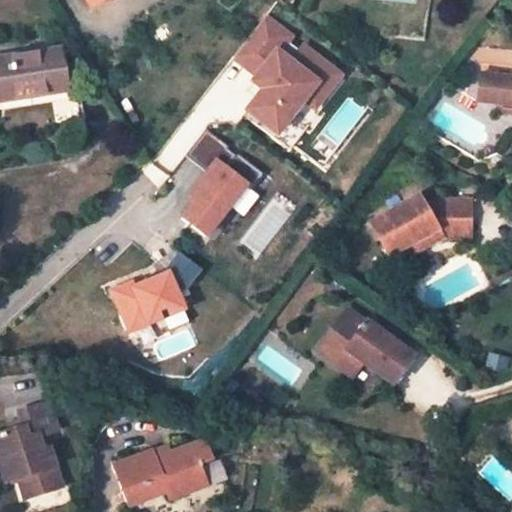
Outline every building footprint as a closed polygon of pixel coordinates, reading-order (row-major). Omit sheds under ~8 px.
[(106,0),(88,0),(93,8),(106,0)] [(264,87),(247,108),(275,131),(302,97),(313,106),(339,74),(303,45),(299,49),(286,39),(289,35),(265,15),(233,54),(258,74),(254,79),(264,87)] [(0,99),(66,90),(61,48),(0,57),(0,99)] [(497,74),(478,72),(475,101),(493,103),(497,74)] [(511,76),(497,74),(493,103),(511,104),(511,76)] [(205,127),(184,154),(207,172),(189,193),(195,198),(182,215),(205,234),(244,184),(250,189),(263,172),(236,151),(234,154),(227,148),(228,146),(205,127)] [(335,147),(318,134),(310,145),(327,159),(335,147)] [(419,196),(371,221),(389,256),(404,247),(420,239),(425,247),(442,238),(468,240),(470,203),(431,201),(424,205),(419,196)] [(425,247),(420,239),(404,247),(409,256),(425,247)] [(202,269),(178,250),(165,268),(166,272),(132,287),(130,282),(112,290),(129,329),(183,306),(179,297),(202,269)] [(391,382),(413,353),(366,318),(365,319),(347,306),(322,339),(357,366),(362,359),(391,382)] [(351,374),(357,366),(322,339),(316,348),(351,374)] [(55,432),(45,402),(17,412),(22,427),(0,434),(0,465),(7,463),(12,478),(21,476),(28,498),(60,488),(48,451),(42,452),(37,437),(55,432)] [(210,459),(203,440),(169,454),(154,459),(150,450),(112,465),(128,506),(162,493),(181,486),(183,493),(205,484),(197,464),(210,459)] [(165,445),(150,450),(154,459),(169,454),(165,445)] [(165,500),(183,493),(181,486),(162,493),(165,500)]
